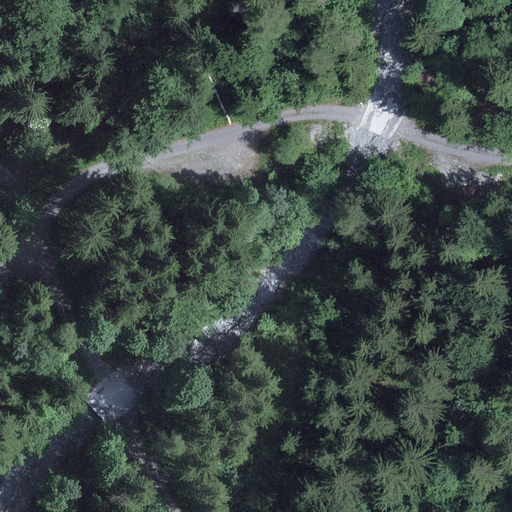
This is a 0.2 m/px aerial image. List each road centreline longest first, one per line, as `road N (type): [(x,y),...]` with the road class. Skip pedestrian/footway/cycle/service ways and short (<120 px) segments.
road 1 (track): [(42,213),(83,180),(229,131),(321,114),(397,123),(511,152)]
road 2 (track): [(0,306),(23,260),(104,376),(130,453),(163,511)]
